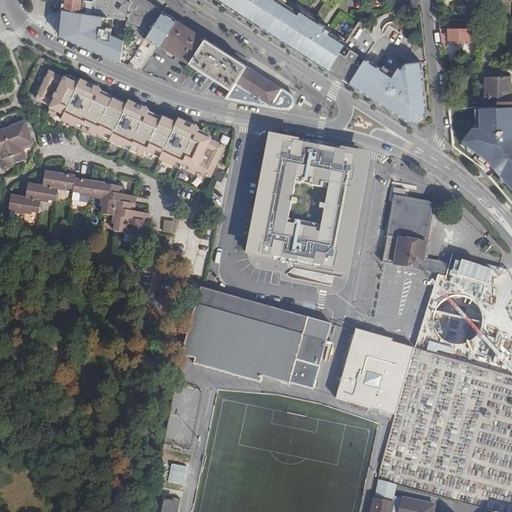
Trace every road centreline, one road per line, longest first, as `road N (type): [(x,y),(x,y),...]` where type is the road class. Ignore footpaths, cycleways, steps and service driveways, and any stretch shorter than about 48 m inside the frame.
road 1 (secondary): [(7,0),(44,42),(168,96),(329,131)]
road 2 (secondary): [(342,95),(192,0)]
road 3 (residential): [(421,0),(440,127),(432,152)]
